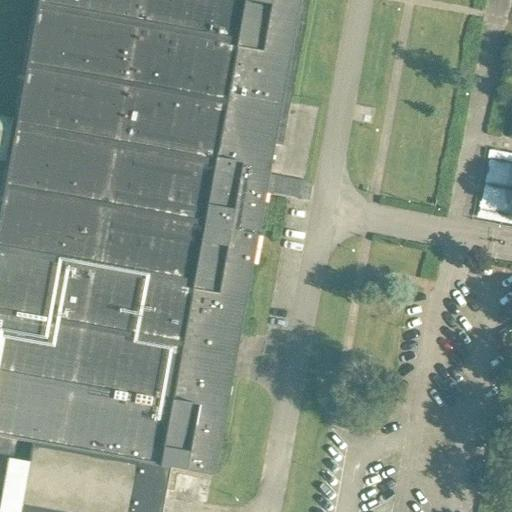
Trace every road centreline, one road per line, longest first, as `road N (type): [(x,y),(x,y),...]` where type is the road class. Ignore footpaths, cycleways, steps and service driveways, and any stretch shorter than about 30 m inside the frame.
road 1 (unknown): [(318,210),(265,483)]
road 2 (unknown): [(358,0),(318,210)]
road 3 (unknown): [(511,248),(318,210)]
